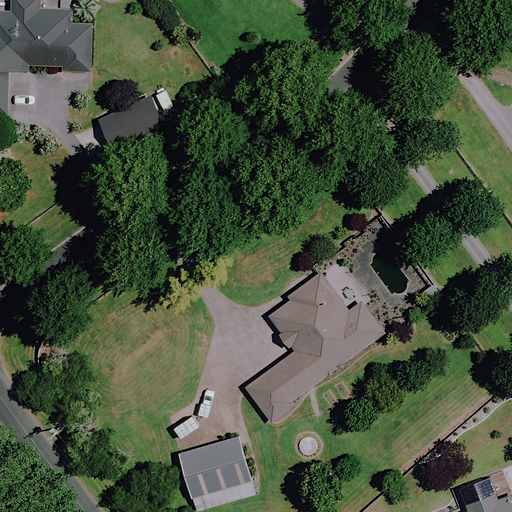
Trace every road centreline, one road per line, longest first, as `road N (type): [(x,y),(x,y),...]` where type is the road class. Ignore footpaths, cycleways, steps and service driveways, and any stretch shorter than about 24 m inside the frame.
road 1 (residential): [(0,316),(153,203),(362,80),(435,0)]
road 2 (unclassified): [(97,511),(0,375)]
